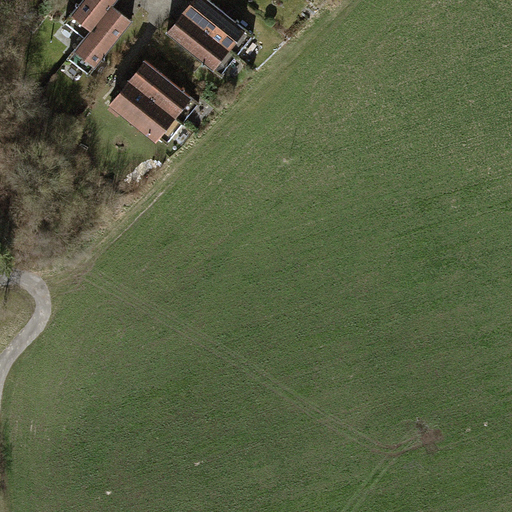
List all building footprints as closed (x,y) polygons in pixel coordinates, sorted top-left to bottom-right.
[(85,0),(72,16),(92,32),(113,6),(118,0),(85,0)] [(234,56),(250,36),(206,0),(203,0),(188,18),(234,56)] [(92,32),(76,53),(95,68),(132,22),(113,6),(92,32)] [(218,75),(234,56),(188,18),(172,37),(218,75)] [(177,126),(194,106),(148,68),(132,88),(177,126)] [(161,145),(177,126),(132,88),(116,107),(161,145)]
